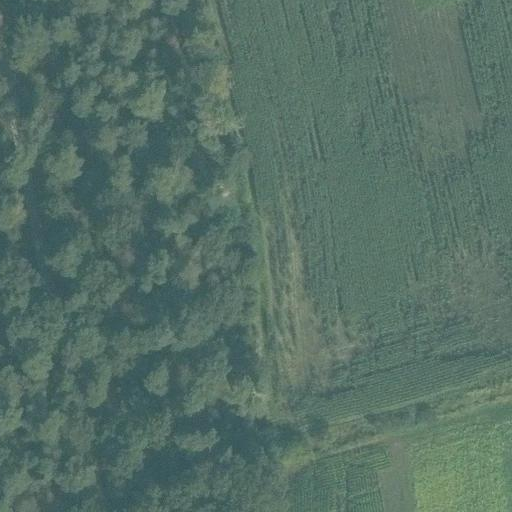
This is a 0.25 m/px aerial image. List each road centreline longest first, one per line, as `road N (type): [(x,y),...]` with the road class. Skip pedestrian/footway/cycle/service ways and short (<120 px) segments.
road 1 (track): [(51,303),(0,60)]
road 2 (track): [(94,511),(51,303)]
